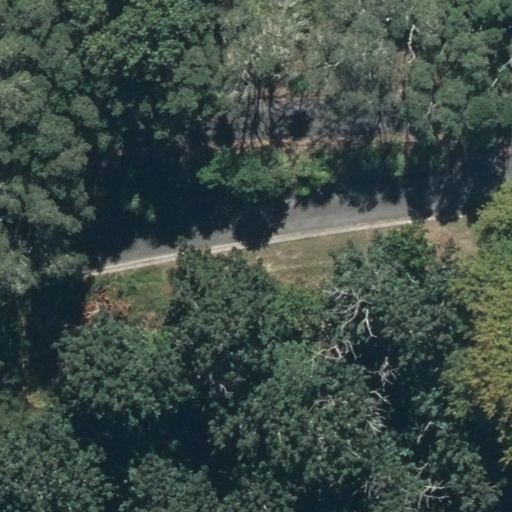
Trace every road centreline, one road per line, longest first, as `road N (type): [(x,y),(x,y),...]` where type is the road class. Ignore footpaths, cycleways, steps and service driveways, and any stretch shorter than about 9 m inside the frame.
road 1 (residential): [(511,175),(458,193),(0,263)]
road 2 (residential): [(0,146),(306,112),(446,111),(511,122)]
